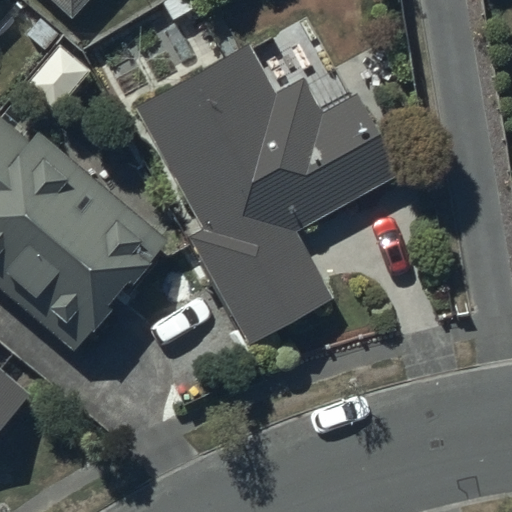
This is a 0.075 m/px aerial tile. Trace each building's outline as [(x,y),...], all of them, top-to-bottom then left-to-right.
[(49,0),(78,25),(101,0),(49,0)] [(247,35),(136,95),(204,221),(189,229),(249,340),(335,294),(298,226),(401,170),(356,87),(321,106),(302,71),(274,86),(247,35)] [(67,49),(32,91),(62,116),(98,74),(67,49)] [(0,294),(83,363),(123,316),(114,309),(135,284),(142,290),(177,248),(43,137),(36,146),(0,115),(0,294)] [(0,422),(32,383),(0,356),(0,422)]
